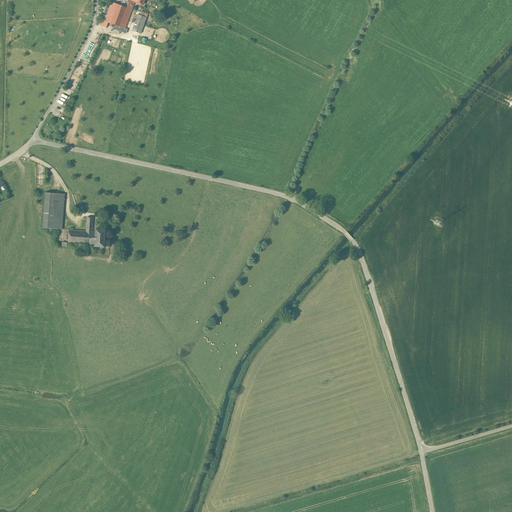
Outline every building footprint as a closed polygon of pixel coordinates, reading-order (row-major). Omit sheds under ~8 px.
[(129,0),(127,8),(119,27),(124,29),(134,1),(132,0),(130,0),(129,0)] [(106,17),(105,22),(108,23),(109,23),(116,4),(112,3),(106,17)] [(127,8),(116,4),(109,23),(119,27),(127,8)] [(103,15),(99,26),(106,29),(108,23),(105,22),(106,17),(103,15)] [(138,15),(132,30),(140,33),(141,32),(143,26),(146,18),(140,16),(138,15)] [(151,29),(143,26),(141,32),(148,35),(151,29)] [(64,194),(59,194),(45,193),(42,228),(53,229),(62,230),(64,194)] [(86,231),(69,230),(68,243),(94,244),(95,231),(92,231),(93,217),(87,217),(86,231)] [(95,229),(95,231),(94,244),(94,246),(104,247),(105,230),(95,229)]
